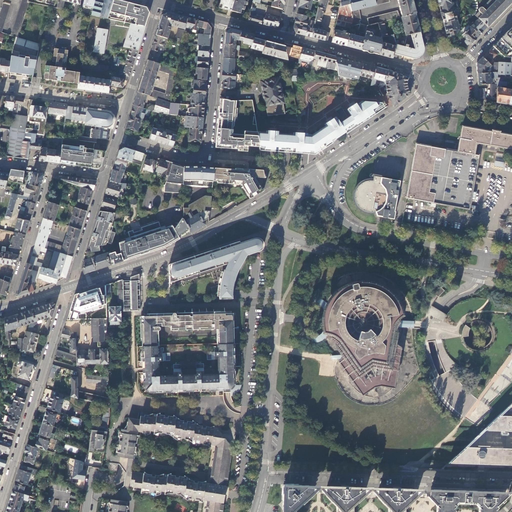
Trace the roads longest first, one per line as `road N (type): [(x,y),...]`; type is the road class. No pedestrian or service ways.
road 1 (residential): [(511,478),(262,470)]
road 2 (residential): [(221,19),(206,160),(117,137)]
road 3 (residential): [(0,503),(68,289)]
road 4 (tertiary): [(485,253),(357,229),(306,175)]
road 5 (tertiary): [(68,289),(235,217)]
road 6 (tertiary): [(303,239),(482,271)]
road 7 (tertiary): [(279,264),(267,413)]
road 8 (residential): [(6,306),(53,168)]
road 9 (residential): [(0,87),(128,105)]
road 10 (tertiary): [(306,175),(407,107)]
